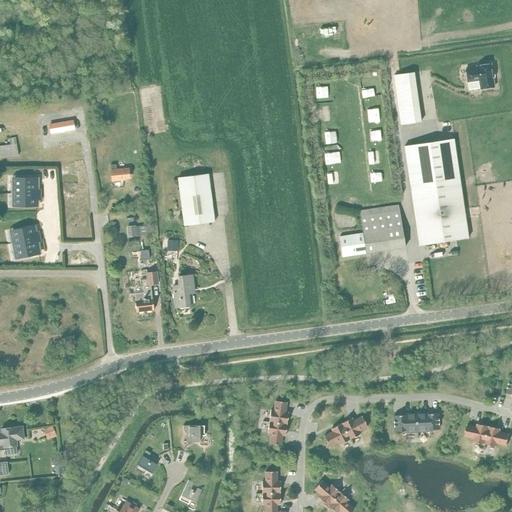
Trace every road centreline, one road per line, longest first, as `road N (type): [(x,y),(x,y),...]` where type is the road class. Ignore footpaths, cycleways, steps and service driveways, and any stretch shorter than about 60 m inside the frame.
road 1 (unclassified): [(0,398),(155,355),(511,306)]
road 2 (residential): [(300,511),(302,426),(315,403),(437,396),(511,415)]
